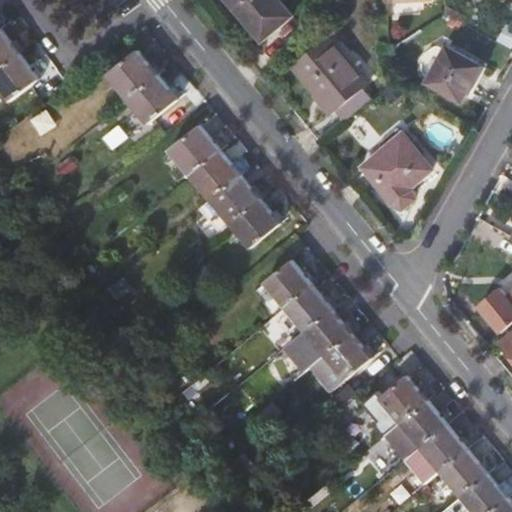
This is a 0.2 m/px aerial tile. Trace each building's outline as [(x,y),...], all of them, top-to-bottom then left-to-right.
[(229,0),(263,41),(293,16),(279,0),(229,0)] [(0,72),(22,56),(3,31),(0,32),(0,72)] [(372,98),(364,88),(369,85),(328,36),(293,64),(333,113),(337,110),(346,120),(372,98)] [(484,65),(455,47),(434,83),(464,100),(484,65)] [(111,73),(131,97),(159,74),(138,50),(111,73)] [(41,81),(22,56),(0,72),(0,84),(13,102),(41,81)] [(178,97),(159,74),(131,97),(151,121),(178,97)] [(174,148),(195,173),(222,151),(201,126),(174,148)] [(435,169),(406,133),(364,167),(397,206),(407,207),(417,199),(418,191),(414,186),(435,169)] [(195,173),(214,198),(242,175),(222,151),(195,173)] [(214,198),(234,222),(262,199),(242,175),(214,198)] [(282,223),(262,199),(234,222),(255,246),(282,223)] [(268,281),(288,306),(314,284),(294,259),(268,281)] [(288,306),(308,330),(334,309),(314,284),(288,306)] [(511,298),(510,300),(502,290),(482,307),(503,333),(511,325),(511,298)] [(308,330),(328,355),(355,333),(334,309),(308,330)] [(328,355),(315,366),(324,377),(320,380),(332,394),(375,358),(355,333),(328,355)] [(393,410),(402,422),(429,400),(409,377),(385,396),(381,391),(366,403),(379,420),(393,410)] [(449,424),(429,400),(402,422),(389,433),(409,457),(449,424)] [(468,448),(449,424),(409,457),(407,459),(426,483),(442,470),(468,448)] [(474,455),(468,448),(442,470),(463,495),(490,473),(474,455)] [(490,511),(509,497),(490,473),(463,495),(476,511),(490,511)] [(511,511),(511,500),(509,497),(490,511),(511,511)]
